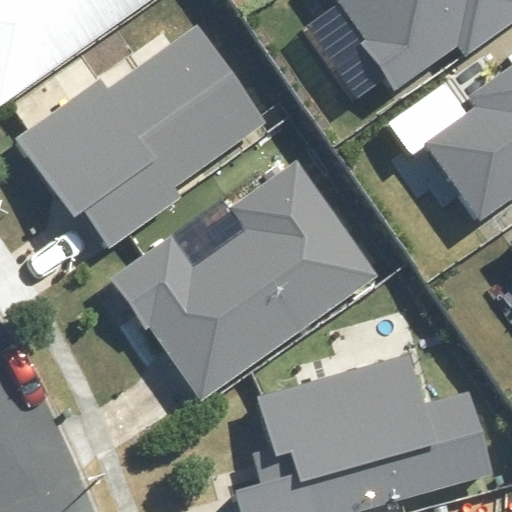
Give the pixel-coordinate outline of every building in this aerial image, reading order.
[(0,0),(0,124),(183,0),(0,0)] [(511,0),(314,0),(392,109),(511,24),(511,0)] [(212,33),(140,80),(163,116),(113,148),(88,109),(29,148),(63,199),(120,284),(300,165),(235,67),(212,33)] [(511,62),(405,138),(478,240),(511,216),(511,62)] [(123,309),(202,418),(375,294),(295,184),(123,309)] [(511,244),(495,256),(511,280),(511,244)] [(230,501),(232,511),(373,511),(485,483),(464,399),(417,411),(407,371),(249,412),(270,491),(230,501)]
